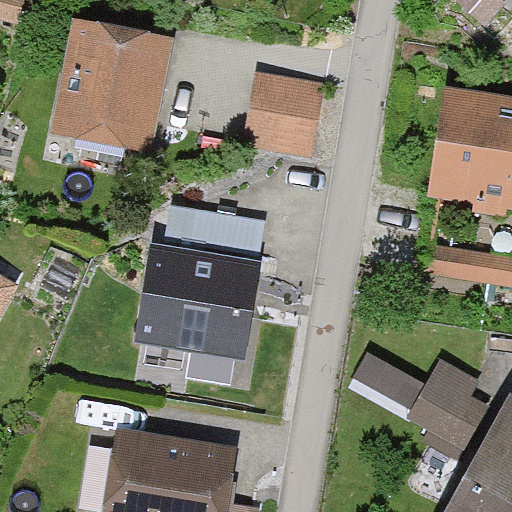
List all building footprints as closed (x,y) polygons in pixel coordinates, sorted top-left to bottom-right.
[(165,42),(67,30),(54,141),(151,153),(165,42)] [(318,87),(252,79),(243,150),(310,158),(318,87)] [(511,101),(440,93),(427,200),(511,209),(511,101)] [(191,241),(143,236),(134,336),(250,347),(262,215),(195,209),(191,241)] [(511,254),(424,244),(420,278),(511,289),(511,254)] [(0,317),(16,292),(0,282),(0,317)] [(442,356),(434,374),(370,347),(354,385),(467,435),(492,378),(442,356)] [(449,511),(511,511),(511,398),(449,511)] [(236,442),(107,430),(98,511),(254,511),(256,497),(231,494),(235,457),(236,442)]
